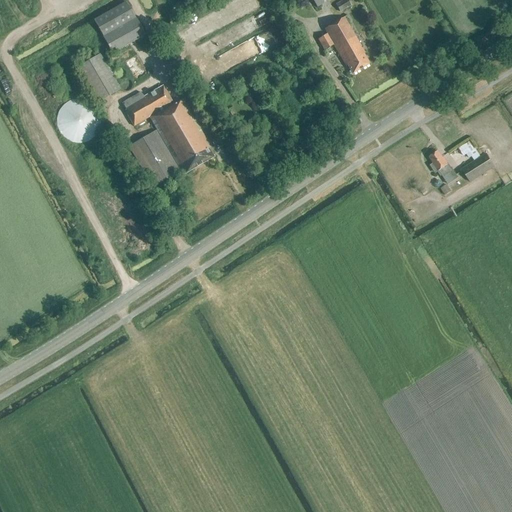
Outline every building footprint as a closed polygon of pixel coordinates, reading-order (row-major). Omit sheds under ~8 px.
[(242,0),(241,1),(248,13),(259,6),(255,0),(242,0)] [(340,12),(351,5),(348,0),(342,0),(336,4),(340,12)] [(136,18),(126,2),(94,20),(112,53),(146,35),(136,18)] [(365,54),(343,19),(324,31),(325,33),(323,35),(324,37),(318,41),(324,51),(333,46),(345,66),(347,65),(352,74),(369,64),(363,55),(365,54)] [(110,63),(118,58),(116,53),(107,58),(110,63)] [(97,103),(121,89),(100,54),(77,68),(97,103)] [(174,105),(163,85),(144,96),(141,91),(122,103),(126,110),(125,111),(135,126),(150,117),(183,175),(184,174),(185,175),(214,158),(204,141),(206,140),(183,100),(174,105)] [(79,143),(85,142),(90,140),(95,137),(98,132),(100,127),(101,121),(100,115),(98,110),(95,106),(90,102),(85,100),(79,99),(73,100),(68,102),(63,106),(60,110),(58,115),(57,121),(58,127),(60,132),(63,137),(68,140),(73,142),(79,143)] [(152,188),(176,174),(180,171),(157,130),(129,147),(152,188)] [(478,143),(484,153),(489,150),(483,140),(478,143)] [(458,149),(463,157),(474,150),(469,142),(458,149)] [(442,158),(437,152),(429,157),(433,164),(430,166),(435,174),(439,171),(448,185),(457,178),(451,169),(451,170),(448,165),(443,157),(442,158)] [(470,183),(494,168),(486,155),(462,170),(470,183)] [(451,192),(446,185),(440,189),(445,196),(451,192)]
